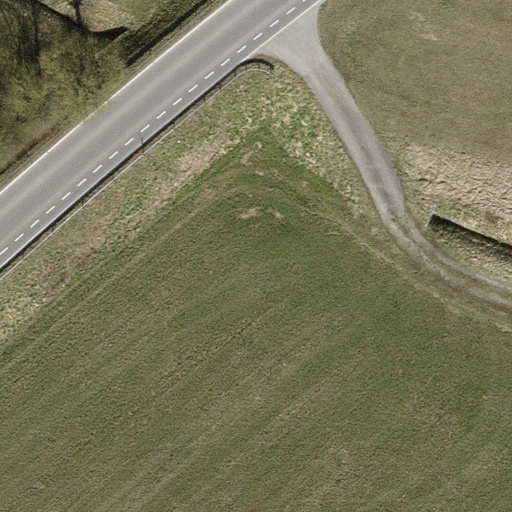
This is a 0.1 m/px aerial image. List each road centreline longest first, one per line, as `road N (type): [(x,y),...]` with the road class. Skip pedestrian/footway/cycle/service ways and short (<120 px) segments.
road 1 (track): [(280,0),(406,230),(466,276),(511,292)]
road 2 (tertiary): [(0,233),(267,0)]
